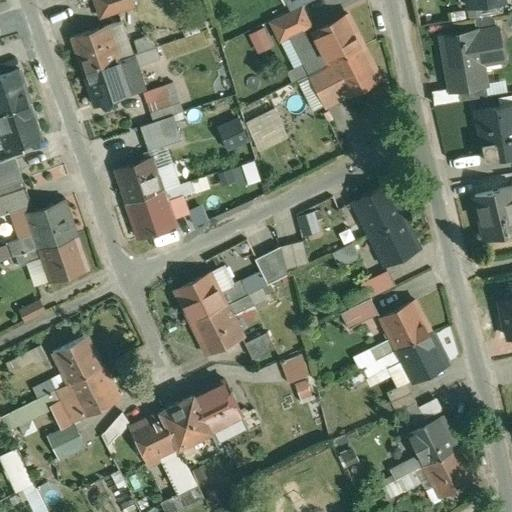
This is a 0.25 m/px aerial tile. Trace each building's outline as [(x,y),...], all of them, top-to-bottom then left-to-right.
[(95,0),(101,16),(135,5),(133,0),(95,0)] [(302,4),(271,19),(281,39),(292,34),(304,28),(311,24),(302,4)] [(349,13),(314,31),(319,41),(312,44),(308,36),(296,41),(312,72),(365,45),(349,13)] [(109,24),(71,37),(83,71),(120,58),(109,24)] [(244,33),(253,53),(268,46),(259,26),(244,33)] [(476,29),(442,35),(445,55),(446,56),(447,57),(449,58),(451,68),(449,70),(448,72),(451,88),(458,87),(486,83),(481,55),(500,51),(501,58),(503,58),(498,27),(476,31),(476,29)] [(304,28),(292,34),(296,41),(308,36),(304,28)] [(153,35),(135,40),(139,52),(157,46),(153,35)] [(312,72),(311,72),(327,104),(381,77),(365,45),(312,72)] [(120,58),(83,71),(94,104),(131,91),(120,58)] [(20,69),(0,76),(0,113),(32,102),(20,69)] [(176,140),(169,114),(180,110),(171,81),(139,91),(148,121),(134,125),(142,150),(176,140)] [(486,83),(458,87),(461,100),(488,95),(486,83)] [(32,102),(0,113),(0,129),(6,147),(43,135),(32,102)] [(511,104),(478,110),(487,161),(511,157),(511,104)] [(243,124),(252,142),(280,128),(271,109),(243,124)] [(210,126),(221,150),(244,140),(233,116),(210,126)] [(16,157),(0,162),(0,187),(23,179),(16,157)] [(153,157),(117,169),(128,202),(164,190),(153,157)] [(221,171),(227,187),(254,176),(248,160),(221,171)] [(183,182),(164,190),(168,202),(196,190),(192,181),(183,184),(183,182)] [(389,182),(354,200),(370,232),(405,214),(389,182)] [(511,186),(476,195),(483,223),(485,222),(489,238),(511,232),(511,186)] [(27,188),(0,197),(0,214),(32,203),(27,188)] [(164,190),(128,202),(139,235),(175,223),(168,202),(164,190)] [(65,202),(29,214),(35,234),(39,247),(76,234),(65,202)] [(298,237),(320,230),(313,209),(292,216),(298,237)] [(405,214),(370,232),(385,264),(421,246),(405,214)] [(35,234),(7,243),(7,245),(0,247),(0,262),(16,257),(15,255),(39,247),(35,234)] [(76,234),(39,247),(44,259),(51,281),(88,269),(76,234)] [(303,239),(281,245),(287,268),(309,262),(303,239)] [(327,252),(334,266),(355,256),(348,242),(327,252)] [(281,245),(256,258),(269,283),(288,273),(287,268),(281,245)] [(39,247),(15,255),(16,257),(19,267),(44,259),(39,247)] [(345,306),(390,284),(383,270),(338,292),(345,306)] [(212,273),(178,290),(193,321),(228,304),(222,293),(212,273)] [(240,279),(232,284),(234,287),(222,293),(228,304),(247,294),(240,279)] [(247,294),(228,304),(233,314),(252,304),(247,294)] [(372,296),(342,311),(350,328),(380,313),(372,296)] [(511,297),(501,300),(510,337),(511,336),(511,297)] [(416,300),(382,318),(392,338),(355,356),(360,367),(397,348),(431,331),(416,300)] [(228,304),(193,321),(208,352),(243,335),(233,314),(228,304)] [(431,331),(397,348),(398,350),(375,362),(380,372),(404,360),(414,379),(447,362),(431,331)] [(88,335),(54,352),(69,383),(104,366),(88,335)] [(266,337),(249,345),(254,356),(271,349),(266,337)] [(283,381),(306,372),(300,354),(276,362),(283,381)] [(375,362),(364,368),(369,377),(380,372),(375,362)] [(104,366),(69,383),(85,414),(119,397),(104,366)] [(225,380),(194,396),(211,430),(242,414),(225,380)] [(408,381),(387,391),(397,410),(417,400),(408,381)] [(193,394),(162,410),(162,411),(180,446),(187,442),(204,433),(211,430),(194,396),(193,394)] [(415,418),(436,414),(433,400),(412,404),(415,418)] [(162,411),(130,427),(148,463),(162,456),(180,446),(162,411)] [(130,422),(121,414),(105,432),(111,443),(126,425),(127,426),(130,422)] [(442,416),(408,434),(419,454),(424,465),(459,447),(442,416)] [(204,433),(187,442),(191,452),(209,443),(204,433)] [(180,446),(162,456),(179,492),(198,483),(180,446)] [(29,511),(41,511),(13,447),(0,452),(0,469),(10,492),(19,488),(29,511)] [(459,447),(424,465),(441,495),(475,477),(459,447)] [(419,454),(407,460),(413,471),(424,465),(419,454)]
